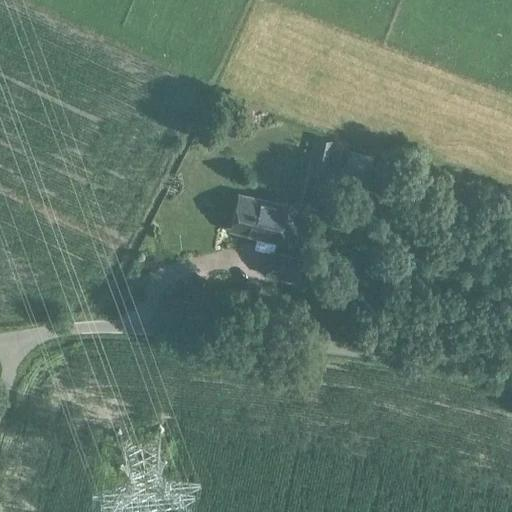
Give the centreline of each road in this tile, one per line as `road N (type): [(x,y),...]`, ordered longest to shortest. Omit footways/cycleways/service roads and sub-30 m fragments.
road 1 (unclassified): [(511,387),(357,350),(233,336),(110,326),(18,336)]
road 2 (track): [(253,0),(85,328)]
